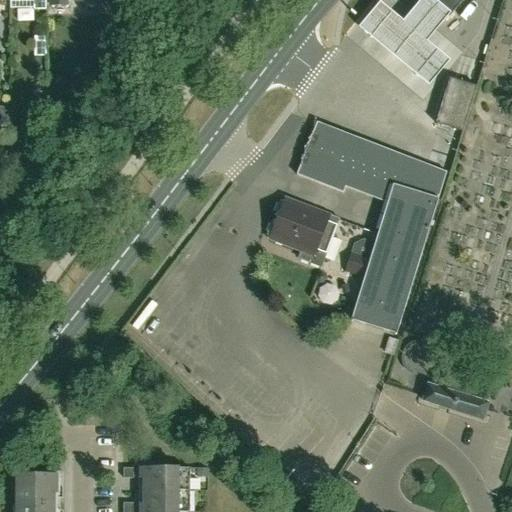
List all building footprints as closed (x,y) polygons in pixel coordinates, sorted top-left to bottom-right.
[(33,0),(33,10),(46,10),(45,0),(33,0)] [(380,7),(375,13),(359,32),(417,81),(429,90),(450,65),(437,55),(426,46),(450,16),(430,0),(424,0),(403,26),(380,7)] [(428,0),(449,17),(462,0),(428,0)] [(51,58),(51,37),(38,37),(38,58),(51,58)] [(435,124),(461,132),(462,133),(476,88),(449,79),(435,124)] [(316,123),(310,139),(306,148),(317,152),(327,127),(316,123)] [(338,131),(327,127),(317,152),(328,157),(338,131)] [(349,135),(338,131),(328,157),(339,161),(349,135)] [(339,161),(342,162),(349,165),(359,140),(349,135),(339,161)] [(359,140),(349,165),(360,169),(370,144),(359,140)] [(30,145),(13,143),(11,157),(29,159),(30,145)] [(370,144),(360,169),(371,173),(381,148),(370,144)] [(339,161),(328,157),(317,152),(306,148),(296,175),(332,189),(342,162),(339,161)] [(381,148),(371,173),(382,178),(392,152),(381,148)] [(392,152),(382,178),(393,182),(403,156),(392,152)] [(403,156),(393,182),(395,182),(393,187),(402,190),(413,160),(403,156)] [(413,160),(402,190),(413,193),(424,165),(413,160)] [(413,193),(402,190),(393,187),(395,182),(393,182),(382,178),(371,173),(360,169),(349,165),(342,162),(332,189),(344,194),(346,189),(388,205),(376,243),(375,244),(365,277),(352,321),(396,335),(438,200),(424,196),(413,193)] [(435,169),(424,165),(413,193),(424,196),(435,169)] [(435,169),(424,196),(438,200),(446,173),(435,169)] [(338,220),(284,199),(283,203),(279,203),(276,211),(278,215),(275,224),(271,225),(268,233),(270,236),(269,240),(301,252),(298,258),(320,267),(323,260),(338,220)] [(347,271),(365,277),(375,244),(376,243),(366,240),(355,245),(347,271)] [(481,421),(487,404),(477,401),(484,379),(445,367),(438,389),(428,386),(423,402),(481,421)] [(271,448),(300,473),(332,438),(303,412),(271,448)] [(123,469),(123,479),(133,479),(133,470),(123,469)] [(189,511),(189,469),(160,469),(143,469),(142,511),(189,511)] [(16,475),(16,490),(18,490),(18,511),(54,511),(55,489),(58,489),(58,475),(16,475)]
